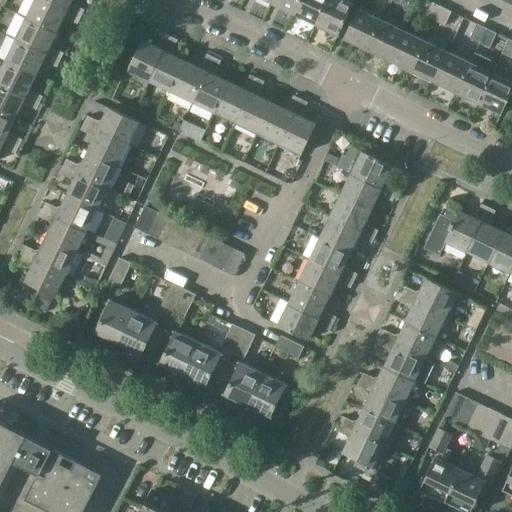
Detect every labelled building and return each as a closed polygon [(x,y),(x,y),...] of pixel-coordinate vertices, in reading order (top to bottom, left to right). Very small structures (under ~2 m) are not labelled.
[(77,25),(80,18),(42,0),(34,0),(25,18),(55,33),(62,18),(77,25)] [(42,0),(80,18),(84,11),(69,4),(71,0),(42,0)] [(292,13),(298,0),(271,0),(270,3),(292,13)] [(315,24),(326,0),(298,0),(292,13),(315,24)] [(338,35),(353,4),(345,0),(326,0),(315,24),(338,35)] [(434,20),(441,7),(431,2),(424,16),(434,20)] [(444,25),(450,11),(441,7),(434,20),(444,25)] [(366,49),(380,19),(357,8),(343,38),(366,49)] [(59,61),(63,54),(48,47),(55,33),(25,18),(15,40),(59,61)] [(388,59),(403,30),(380,19),(366,49),(388,59)] [(479,42),(486,28),(476,24),(469,37),(479,42)] [(489,46),(495,33),(486,28),(479,42),(489,46)] [(411,70),(425,40),(403,30),(388,59),(411,70)] [(56,68),(59,61),(15,40),(7,36),(0,32),(0,46),(10,51),(5,62),(34,76),(42,61),(56,68)] [(150,80),(171,36),(164,33),(157,48),(142,40),(127,70),(150,80)] [(171,91),(185,61),(171,54),(178,39),(171,36),(150,80),(171,91)] [(511,57),(511,55),(511,40),(507,39),(501,52),(511,57)] [(433,81),(447,51),(425,40),(411,70),(433,81)] [(455,91),(469,62),(447,51),(433,81),(455,91)] [(477,102),(492,72),(496,62),(474,51),(469,62),(455,91),(477,102)] [(193,101),(214,58),(207,54),(200,68),(185,61),(171,91),(193,101)] [(215,112),(229,82),(215,75),(221,61),(214,58),(193,101),(215,112)] [(0,85),(38,104),(41,97),(27,91),(34,76),(5,62),(0,71),(0,85)] [(500,113),(511,88),(511,82),(492,72),(477,102),(500,113)] [(236,122),(257,78),(251,75),(244,89),(229,82),(215,112),(236,122)] [(258,133),(273,103),(258,96),(264,82),(257,78),(236,122),(258,133)] [(38,104),(0,85),(0,112),(13,119),(21,104),(35,111),(38,104)] [(280,143),(301,99),(294,96),(288,110),(273,103),(258,133),(280,143)] [(302,154),(316,124),(301,117),(308,103),(301,99),(280,143),(302,154)] [(128,144),(138,122),(109,108),(102,123),(87,116),(84,123),(128,144)] [(0,139),(17,147),(20,141),(6,134),(13,119),(0,112),(0,139)] [(117,166),(128,144),(84,123),(81,130),(95,137),(87,152),(117,166)] [(17,147),(0,139),(0,147),(14,154),(17,147)] [(395,194),(398,187),(384,180),(391,165),(362,151),(352,172),(395,194)] [(106,188),(117,166),(87,152),(80,167),(66,160),(63,167),(106,188)] [(96,210),(106,188),(63,167),(59,174),(73,181),(66,195),(96,210)] [(395,194),(352,172),(341,194),(370,208),(377,194),(392,201),(395,194)] [(374,237),(377,230),(363,223),(370,208),(341,194),(330,216),(374,237)] [(96,210),(66,195),(60,209),(45,203),(42,210),(86,231),(96,210)] [(466,251),(488,207),(481,204),(474,218),(458,211),(453,221),(440,214),(423,247),(438,255),(445,241),(466,251)] [(146,234),(156,212),(144,206),(133,228),(146,234)] [(488,261),(502,232),(488,225),(495,211),(488,207),(466,251),(488,261)] [(75,252),(86,231),(42,210),(39,216),(53,223),(46,238),(75,252)] [(156,239),(167,217),(156,212),(146,234),(156,239)] [(370,244),(374,237),(330,216),(320,237),(349,251),(356,237),(370,244)] [(167,244),(178,222),(167,217),(156,239),(167,244)] [(178,249),(189,228),(178,222),(167,244),(178,249)] [(189,255),(199,233),(189,228),(178,249),(189,255)] [(510,272),(511,267),(511,237),(502,232),(488,261),(510,272)] [(117,244),(119,239),(107,233),(104,239),(117,244)] [(199,260),(210,238),(199,233),(189,255),(199,260)] [(353,280),(356,273),(341,266),(349,251),(320,237),(309,258),(353,280)] [(65,274),(75,252),(46,238),(39,253),(25,246),(21,253),(65,274)] [(210,265),(221,243),(210,238),(199,260),(210,265)] [(222,271),(232,249),(221,243),(210,265),(222,271)] [(233,276),(243,254),(232,249),(222,271),(233,276)] [(54,296),(65,274),(21,253),(18,260),(32,266),(25,282),(27,283),(19,299),(46,312),(54,296)] [(119,286),(130,263),(118,257),(107,281),(119,286)] [(349,287),(353,280),(309,258),(299,280),(328,295),(335,280),(349,287)] [(463,287),(475,292),(480,282),(468,277),(463,287)] [(89,278),(86,283),(95,287),(98,279),(90,278),(89,278)] [(445,314),(456,292),(427,278),(419,293),(405,286),(401,293),(445,314)] [(331,323),(335,316),(320,309),(328,295),(299,280),(288,302),(331,323)] [(172,311),(183,289),(172,283),(161,306),(172,311)] [(184,317),(195,294),(183,289),(172,311),(184,317)] [(435,336),(445,314),(401,293),(398,300),(412,307),(405,322),(435,336)] [(117,344),(133,310),(110,299),(94,332),(117,344)] [(328,330),(331,323),(288,302),(277,324),(306,338),(313,323),(328,330)] [(141,355),(157,322),(133,310),(117,344),(141,355)] [(424,358),(435,336),(405,322),(398,336),(384,329),(380,336),(424,358)] [(232,352),(243,329),(231,324),(221,346),(232,352)] [(244,357),(254,335),(243,329),(232,352),(244,357)] [(182,375),(198,342),(175,331),(159,364),(182,375)] [(297,359),(303,346),(280,335),(274,347),(297,359)] [(414,379),(424,358),(380,336),(377,343),(391,350),(384,365),(414,379)] [(205,386),(221,353),(198,342),(182,375),(205,386)] [(246,406),(262,373),(239,361),(223,394),(246,406)] [(403,401),(414,379),(384,365),(377,380),(362,373),(359,380),(403,401)] [(269,417),(285,384),(262,373),(246,406),(269,417)] [(393,422),(403,401),(359,380),(356,387),(370,394),(363,408),(393,422)] [(454,423),(466,398),(455,393),(444,418),(454,423)] [(466,428),(478,404),(466,398),(454,423),(466,428)] [(477,434),(489,409),(478,404),(466,428),(477,434)] [(398,425),(393,422),(363,408),(356,422),(342,415),(338,423),(382,444),(387,447),(398,425)] [(488,439),(500,414),(489,409),(477,434),(488,439)] [(499,444),(511,420),(500,414),(488,439),(499,444)] [(510,449),(511,445),(511,419),(511,420),(499,444),(510,449)] [(0,511),(80,511),(96,482),(101,473),(76,461),(51,448),(16,430),(12,428),(2,423),(0,421),(0,511)] [(371,466),(382,444),(338,423),(334,430),(349,437),(342,452),(371,466)] [(443,452),(451,434),(439,428),(430,446),(443,452)] [(490,484),(501,463),(488,456),(477,477),(460,469),(445,502),(465,511),(470,511),(485,482),(490,484)] [(445,502),(460,469),(436,457),(420,489),(445,502)] [(511,493),(511,468),(502,489),(511,493)] [(160,495),(152,490),(140,511),(165,511),(172,499),(161,493),(160,495)] [(179,504),(173,501),(173,499),(172,499),(165,511),(189,511),(191,508),(180,503),(179,504)]
